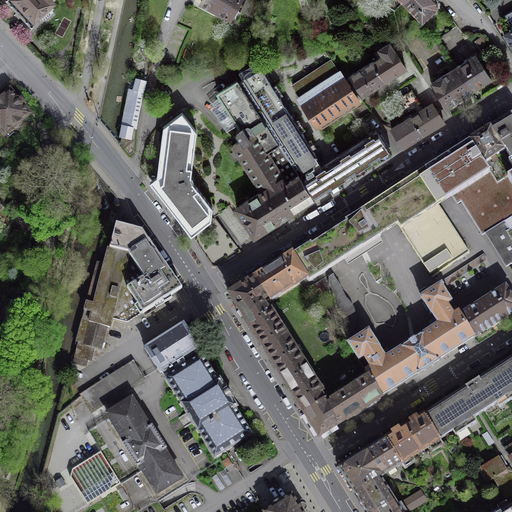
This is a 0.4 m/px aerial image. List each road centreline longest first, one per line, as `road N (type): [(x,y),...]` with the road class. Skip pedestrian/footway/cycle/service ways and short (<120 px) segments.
road 1 (residential): [(16,58),(128,181),(202,292)]
road 2 (residential): [(313,465),(511,337)]
road 3 (residential): [(202,292),(313,465)]
road 4 (residential): [(511,98),(355,195)]
road 5 (residential): [(355,195),(202,292)]
road 6 (residential): [(355,195),(269,59)]
road 7 (unknown): [(140,340),(149,386),(66,430)]
